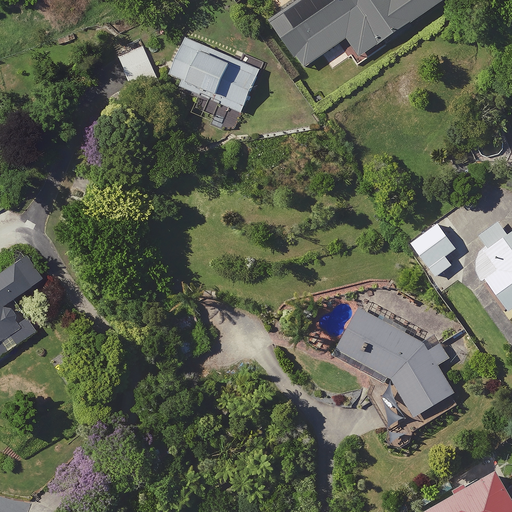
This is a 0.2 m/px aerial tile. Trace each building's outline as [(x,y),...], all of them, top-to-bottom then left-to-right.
[(445,0),(307,0),(274,23),(305,68),(349,38),(362,57),(445,0)] [(262,70),(188,38),(173,74),(186,80),(183,86),(204,95),(197,112),(212,119),(220,102),(243,113),(262,70)] [(160,81),(145,46),(121,57),(136,91),(160,81)] [(487,244),(480,249),(478,256),(476,272),(484,283),(488,280),(510,311),(511,309),(511,232),(509,235),(500,221),(480,235),(487,244)] [(42,279),(26,256),(0,273),(0,356),(36,331),(19,307),(10,313),(5,305),(42,279)] [(424,343),(362,308),(335,354),(385,383),(394,379),(417,416),(456,392),(439,364),(450,358),(436,336),(424,343)] [(146,455),(152,466),(172,454),(166,443),(146,455)] [(229,482),(223,470),(205,480),(212,491),(229,482)] [(511,511),(511,489),(509,491),(497,471),(425,511),(511,511)] [(425,506),(454,486),(444,472),(416,492),(425,506)]
